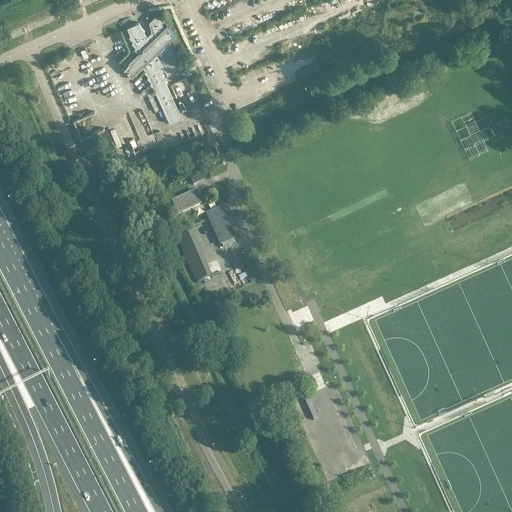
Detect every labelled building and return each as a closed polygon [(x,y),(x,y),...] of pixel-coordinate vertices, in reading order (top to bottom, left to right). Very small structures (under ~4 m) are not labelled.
[(432,27),(445,24),(441,10),(429,14),(432,27)] [(167,76),(175,68),(175,66),(174,61),(174,58),(174,56),(173,52),(172,49),(171,44),(169,41),(175,35),(166,25),(164,28),(162,25),(159,21),(157,17),(156,15),(149,22),(151,32),(147,36),(143,32),(144,31),(140,26),(138,23),(127,28),(130,36),(128,37),(133,42),(131,43),(135,47),(134,49),(137,53),(122,68),(131,77),(142,67),(146,71),(144,72),(148,77),(147,78),(151,82),(149,84),(154,88),(169,124),(181,119),(163,79),(165,77),(161,73),(164,70),(167,76)] [(89,45),(43,65),(78,141),(124,120),(89,45)] [(202,204),(196,191),(172,202),(178,215),(202,204)] [(234,239),(220,209),(206,215),(220,245),(234,239)] [(196,243),(192,233),(177,240),(181,249),(196,243)] [(206,267),(196,243),(181,249),(192,274),(206,267)] [(211,277),(206,267),(192,274),(196,283),(197,283),(201,281),(211,277)] [(250,325),(245,313),(240,315),(244,327),(250,325)] [(235,338),(254,389),(278,380),(280,387),(294,382),(277,337),(256,344),(251,332),(235,338)]
